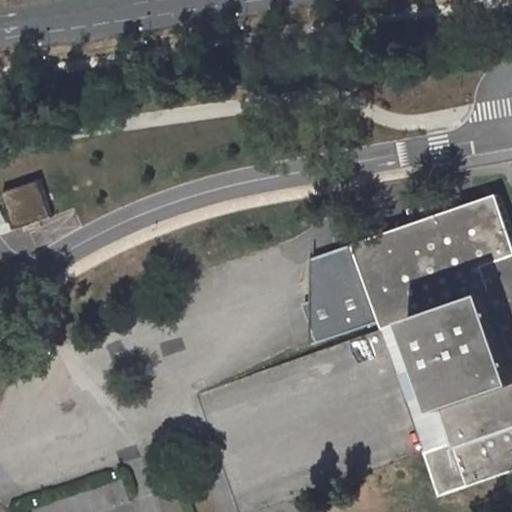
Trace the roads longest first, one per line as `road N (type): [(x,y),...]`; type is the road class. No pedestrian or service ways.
road 1 (unclassified): [(507,136),(193,195),(54,256),(0,302)]
road 2 (primary): [(0,22),(163,0)]
